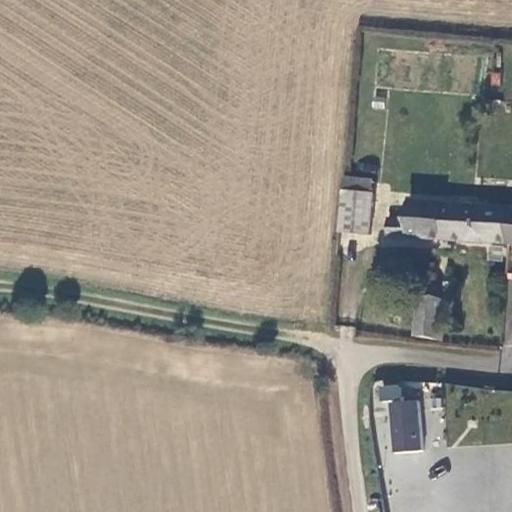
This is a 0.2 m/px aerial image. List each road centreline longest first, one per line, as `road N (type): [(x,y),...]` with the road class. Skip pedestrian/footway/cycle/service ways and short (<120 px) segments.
road 1 (track): [(0,286),(313,338),(356,361)]
road 2 (unclassified): [(508,365),(382,354),(356,361),(347,408),(360,511)]
